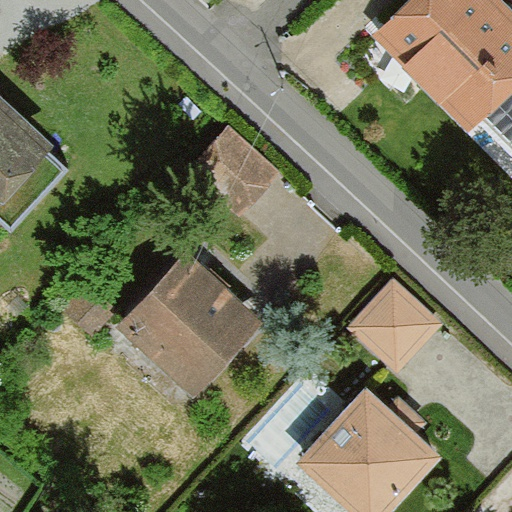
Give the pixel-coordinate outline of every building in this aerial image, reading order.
[(481,118),(511,148),(511,20),(491,0),(421,0),(385,37),(474,125),(481,118)] [(0,195),(51,138),(0,92),(0,195)] [(280,171),(235,130),(202,167),(247,208),(280,171)] [(199,389),(263,318),(191,253),(127,323),(199,389)] [(400,281),(359,326),(403,367),(445,322),(400,281)] [(366,511),(386,511),(440,452),(370,389),(307,458),(366,511)]
